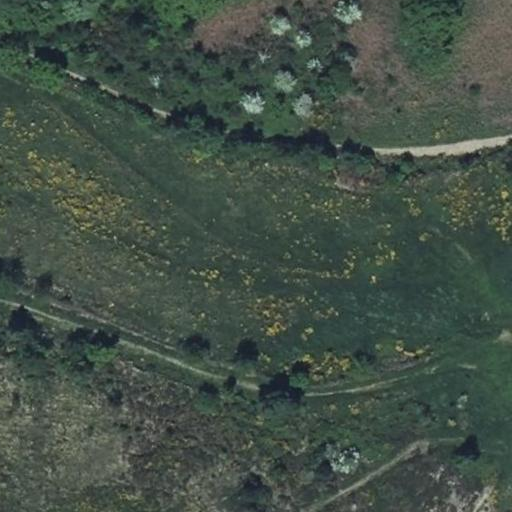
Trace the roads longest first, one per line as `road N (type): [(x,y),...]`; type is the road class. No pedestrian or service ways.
road 1 (track): [(511,340),(391,384),(287,394),(0,299)]
road 2 (track): [(511,139),(397,151),(177,115),(0,40)]
